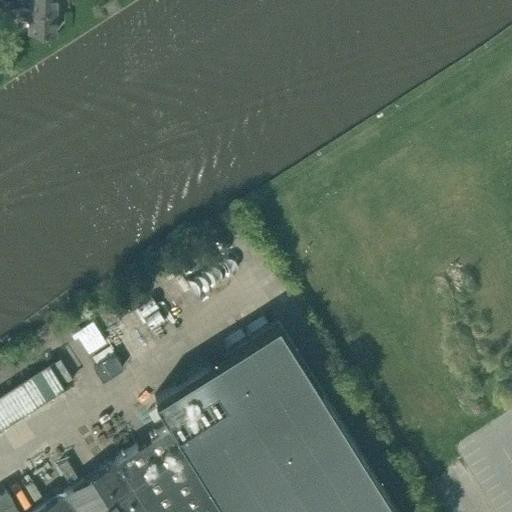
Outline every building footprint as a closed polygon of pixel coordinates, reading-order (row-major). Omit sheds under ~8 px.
[(56,11),(56,0),(29,0),(30,9),(56,11)] [(55,33),(56,11),(30,9),(20,8),(20,18),(29,18),(28,32),(55,33)] [(0,511),(400,511),(278,318),(154,395),(171,421),(117,455),(118,457),(28,511),(19,511),(11,499),(12,498),(7,489),(0,493),(0,511)] [(123,367),(115,354),(110,346),(92,357),(97,365),(94,367),(103,380),(123,367)] [(59,356),(0,393),(0,426),(74,379),(59,356)]
